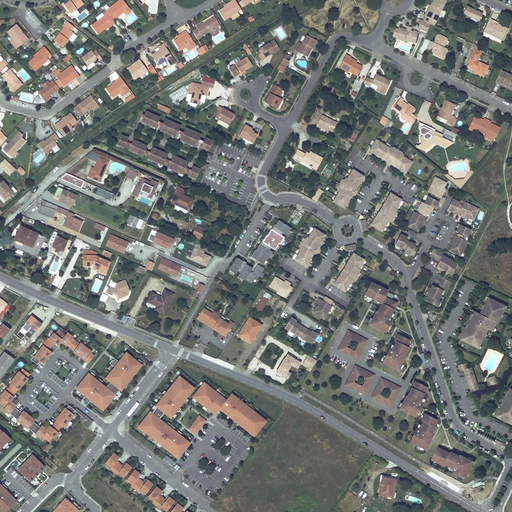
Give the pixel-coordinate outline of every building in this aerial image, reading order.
[(68,3),(67,1),(63,4),(70,14),(83,4),(80,0),(68,0),(70,1),(68,3)] [(111,9),(106,12),(107,12),(113,20),(124,12),(125,13),(126,14),(127,14),(128,14),(129,13),(130,13),(130,11),(130,10),(130,9),(122,0),(120,0),(110,8),(111,9)] [(231,3),(224,7),(219,11),(224,20),(231,16),(233,20),(240,15),(237,12),(239,10),(242,14),(243,13),(234,0),(232,0),(230,2),(231,3)] [(425,16),(423,21),(430,24),(434,26),(446,1),(442,0),(435,0),(432,6),(429,13),(426,12),(424,16),(425,16)] [(463,14),(479,22),(483,15),(466,7),(463,14)] [(97,34),(104,29),(110,24),(111,25),(115,23),(113,20),(107,12),(104,15),(104,16),(91,26),(97,34)] [(197,28),(192,31),(197,39),(210,31),(212,35),(219,31),(216,27),(219,25),(214,16),(196,27),(197,28)] [(420,29),(427,32),(430,24),(423,21),(417,18),(415,22),(420,24),(422,25),(420,29)] [(490,33),(496,35),(496,36),(500,38),(499,39),(503,41),(508,29),(499,25),(498,27),(495,25),(497,22),(491,19),(485,32),(489,34),(490,33)] [(27,40),(21,33),(22,32),(16,24),(7,32),(19,46),(27,40)] [(61,34),(59,33),(53,41),(62,47),(74,33),(66,27),(61,34)] [(396,39),(403,41),(404,40),(409,42),(413,43),(414,40),(416,40),(418,34),(410,32),(411,28),(407,27),(406,29),(399,27),(398,30),(396,38),(396,39)] [(183,35),(178,38),(174,41),(180,51),(193,42),(186,31),(182,33),(183,35)] [(294,50),(298,52),(303,55),(305,56),(310,47),(312,48),(313,48),(317,41),(307,36),(302,44),(299,42),(294,50)] [(435,52),(434,54),(439,57),(439,56),(444,58),(445,55),(444,53),(446,49),(443,48),(447,41),(446,39),(439,36),(437,36),(434,43),(435,44),(434,45),(430,43),(428,48),(435,52)] [(260,50),(257,52),(262,60),(279,49),(274,40),(260,49),(260,50)] [(175,62),(163,44),(157,47),(160,50),(152,55),(157,63),(163,59),(164,61),(167,60),(171,65),(175,62)] [(41,52),(34,57),(28,63),(35,71),(48,60),(47,58),(51,55),(44,47),(40,50),(41,52)] [(471,60),(468,67),(476,71),(475,73),(483,77),(488,66),(478,61),(482,53),(474,50),(469,59),(471,60)] [(91,51),(82,58),(88,66),(87,71),(95,64),(93,61),(97,58),(99,60),(102,58),(96,51),(93,53),(91,51)] [(285,54),(280,64),(286,67),(289,61),(287,59),(289,56),(285,54)] [(342,62),(340,66),(342,67),(348,70),(357,75),(362,66),(356,63),(353,62),(354,60),(349,57),(350,56),(346,54),(342,62)] [(234,77),(239,74),(245,71),(252,66),(247,57),(229,68),(234,77)] [(134,79),(139,76),(138,74),(142,71),(144,74),(148,71),(143,64),(141,65),(141,64),(142,63),(139,60),(127,69),(134,79)] [(156,72),(151,64),(147,67),(152,74),(156,72)] [(63,86),(71,81),(69,80),(74,77),(75,78),(76,79),(80,76),(71,66),(57,77),(63,86)] [(2,75),(9,83),(11,86),(9,88),(13,92),(22,84),(10,69),(2,75)] [(115,71),(110,74),(114,80),(119,76),(115,71)] [(511,75),(502,71),(496,83),(501,85),(502,83),(511,87),(511,75)] [(192,92),(190,102),(189,105),(196,107),(197,103),(199,104),(201,95),(207,96),(209,86),(213,87),(215,79),(204,74),(202,84),(192,82),(186,86),(190,91),(192,92)] [(366,77),(363,83),(370,87),(372,83),(386,90),(391,81),(384,78),(383,79),(381,78),(382,77),(376,74),(373,80),(366,77)] [(118,81),(112,85),(106,89),(112,98),(119,93),(128,87),(120,77),(117,79),(118,81)] [(38,92),(44,100),(49,96),(55,91),(56,92),(60,89),(52,80),(49,83),(38,92)] [(274,85),(265,102),(277,108),(282,100),(277,97),(278,95),(279,96),(282,89),(274,85)] [(128,87),(119,93),(122,96),(130,90),(128,87)] [(77,105),(73,108),(79,116),(83,113),(90,108),(97,103),(90,95),(77,105)] [(414,110),(407,105),(403,101),(403,100),(400,98),(393,107),(414,123),(416,117),(411,113),(414,110)] [(442,109),(439,117),(447,121),(446,123),(450,125),(454,117),(450,115),(454,105),(445,101),(441,109),(442,109)] [(170,109),(158,104),(156,108),(160,110),(168,113),(170,109)] [(234,114),(219,107),(213,117),(228,124),(234,114)] [(147,112),(146,111),(141,121),(142,122),(147,124),(151,125),(156,127),(157,124),(158,122),(160,118),(159,117),(157,116),(149,113),(147,112)] [(62,119),(55,125),(61,133),(67,129),(69,131),(73,128),(71,126),(77,122),(70,113),(66,116),(65,117),(66,118),(63,120),(62,119)] [(332,132),(337,123),(321,115),(316,125),(320,127),(321,126),(328,129),(332,132)] [(487,120),(484,119),(483,120),(482,121),(480,120),(480,119),(474,116),(468,129),(477,134),(478,131),(482,132),(485,134),(484,137),(493,141),(494,138),(495,138),(500,129),(493,126),(492,127),(489,126),(490,124),(491,122),(487,120)] [(162,126),(160,130),(161,130),(165,132),(171,134),(176,136),(176,137),(178,133),(179,131),(181,126),(179,125),(178,125),(167,120),(166,120),(165,119),(163,124),(162,126)] [(419,123),(420,128),(424,125),(426,127),(427,133),(430,134),(432,133),(441,137),(442,137),(442,135),(435,131),(435,130),(419,123)] [(252,133),(250,131),(251,130),(252,129),(244,125),(239,135),(253,143),(257,135),(252,133)] [(443,138),(442,137),(441,137),(432,133),(430,134),(427,133),(426,127),(424,125),(420,128),(421,137),(420,138),(421,144),(421,143),(428,147),(434,143),(445,148),(453,142),(451,142),(453,138),(445,134),(443,138)] [(187,128),(185,128),(183,133),(182,135),(180,140),(181,140),(185,142),(191,144),(196,146),(196,147),(198,142),(199,140),(201,135),(200,134),(199,133),(188,129),(187,128)] [(451,132),(446,129),(443,133),(445,134),(453,138),(454,138),(457,135),(452,132),(451,132)] [(3,150),(11,157),(14,153),(26,141),(21,136),(23,134),(19,132),(3,150)] [(44,141),(39,145),(44,153),(57,144),(54,140),(58,137),(55,133),(44,141)] [(122,133),(118,143),(120,144),(119,146),(124,148),(127,143),(128,141),(130,137),(128,136),(127,135),(122,133)] [(205,138),(204,142),(203,144),(201,147),(206,149),(207,147),(210,148),(213,141),(208,139),(207,138),(205,138)] [(376,140),(369,150),(387,161),(391,154),(396,157),(392,164),(405,172),(411,162),(407,159),(402,156),(403,155),(401,153),(396,151),(392,148),(390,147),(389,148),(384,145),(380,142),(376,140)] [(131,145),(129,150),(134,152),(135,150),(139,152),(138,154),(143,156),(145,152),(146,150),(147,147),(146,146),(145,146),(136,142),(135,141),(133,141),(132,143),(131,145)] [(150,154),(148,159),(152,161),(158,164),(163,166),(165,163),(166,161),(167,159),(169,154),(167,154),(166,153),(156,148),(154,148),(153,147),(151,152),(150,154)] [(322,160),(311,154),(310,156),(308,155),(305,153),(304,155),(296,151),(292,159),(300,163),(301,161),(302,160),(305,162),(304,163),(309,166),(310,164),(312,165),(311,169),(316,171),(322,160)] [(391,154),(387,161),(392,164),(396,157),(391,154)] [(170,163),(168,168),(173,170),(178,173),(183,175),(184,175),(186,170),(187,168),(189,163),(188,163),(186,162),(176,157),(175,157),(173,156),(171,161),(170,163)] [(98,157),(89,177),(100,182),(108,162),(98,157)] [(8,163),(2,168),(9,174),(14,169),(8,163)] [(19,166),(16,170),(21,175),(25,170),(19,166)] [(190,172),(188,177),(193,179),(194,177),(197,178),(200,170),(196,168),(194,168),(193,167),(191,170),(190,172)] [(130,168),(126,177),(134,180),(138,172),(130,168)] [(447,174),(443,174),(460,188),(475,170),(471,171),(467,175),(461,182),(454,177),(451,177),(447,174)] [(335,198),(333,202),(343,208),(351,195),(345,191),(348,186),(354,190),(362,177),(352,171),(349,175),(347,180),(345,179),(344,181),(343,183),(340,188),(339,190),(337,192),(338,193),(335,198)] [(85,181),(66,173),(60,179),(81,189),(85,181)] [(151,198),(152,196),(158,185),(159,182),(152,178),(151,181),(146,179),(141,177),(132,195),(137,197),(141,190),(149,194),(148,196),(151,198)] [(410,222),(408,226),(417,231),(420,226),(421,225),(422,225),(430,211),(432,207),(433,208),(435,208),(438,201),(437,200),(439,197),(440,198),(444,190),(442,189),(443,188),(446,183),(437,178),(435,182),(433,181),(428,191),(432,193),(430,197),(428,196),(424,203),(421,202),(417,209),(419,210),(417,213),(413,211),(408,221),(410,222)] [(14,194),(2,180),(0,182),(0,194),(1,194),(3,196),(2,197),(6,201),(14,194)] [(351,195),(354,190),(348,186),(345,191),(351,195)] [(177,193),(176,195),(192,202),(194,200),(183,195),(184,191),(177,187),(175,192),(177,193)] [(58,188),(55,196),(73,204),(77,196),(58,188)] [(379,211),(371,224),(381,231),(384,226),(386,222),(388,223),(389,220),(390,218),(393,214),(394,212),(396,209),(395,208),(398,204),(400,200),(390,193),(382,206),(388,210),(385,215),(379,211)] [(192,202),(176,195),(173,203),(188,211),(192,202)] [(315,195),(311,200),(316,203),(317,200),(319,197),(315,195)] [(477,211),(473,209),(474,207),(464,202),(462,205),(459,203),(459,202),(452,199),(447,209),(454,213),(455,211),(459,213),(458,214),(465,218),(466,217),(468,217),(473,220),(477,211)] [(43,201),(41,205),(55,210),(57,206),(43,201)] [(55,210),(41,205),(40,205),(37,213),(52,218),(55,211),(67,216),(65,221),(66,222),(65,226),(77,231),(82,222),(73,218),(74,215),(68,212),(68,211),(57,206),(55,210)] [(382,206),(379,211),(385,215),(388,210),(382,206)] [(133,207),(129,214),(141,219),(144,212),(133,207)] [(141,219),(129,214),(126,222),(139,228),(142,220),(141,219)] [(296,225),(300,218),(295,215),(291,222),(296,225)] [(286,235),(290,228),(278,220),(273,227),(282,232),(286,235)] [(105,227),(96,223),(94,227),(103,231),(105,227)] [(199,239),(204,228),(197,224),(192,236),(199,239)] [(463,226),(460,224),(458,228),(457,231),(456,231),(454,235),(450,242),(452,243),(451,245),(449,250),(459,254),(461,250),(462,251),(467,241),(462,238),(463,234),(467,236),(470,229),(463,226)] [(20,226),(11,246),(36,257),(45,237),(20,226)] [(282,232),(273,227),(272,230),(280,235),(282,232)] [(297,255),(295,259),(305,265),(313,252),(307,248),(310,243),(316,247),(324,234),(314,228),(311,232),(309,237),(307,236),(306,239),(305,240),(302,245),(300,247),(299,250),(300,250),(297,255)] [(272,230),(271,229),(267,236),(266,235),(262,242),(271,247),(274,250),(278,243),(279,244),(284,237),(280,235),(272,230)] [(157,231),(153,242),(166,247),(167,245),(171,237),(157,231)] [(400,234),(395,244),(402,247),(405,249),(404,252),(409,254),(410,253),(413,255),(417,248),(414,246),(415,244),(413,243),(406,240),(407,237),(404,236),(400,234)] [(68,240),(58,235),(52,246),(56,248),(59,250),(59,249),(63,251),(68,240)] [(111,235),(106,245),(125,253),(130,243),(111,235)] [(271,247),(262,242),(260,244),(269,250),(271,247)] [(195,248),(190,258),(206,266),(211,256),(204,252),(206,248),(197,243),(195,248)] [(313,252),(316,247),(310,243),(307,248),(313,252)] [(260,244),(256,250),(255,250),(250,256),(263,264),(267,258),(268,259),(272,252),(269,250),(260,244)] [(432,248),(429,255),(439,260),(436,266),(440,267),(443,269),(446,271),(446,272),(451,274),(456,264),(451,261),(452,261),(442,255),(443,254),(432,248)] [(83,250),(82,264),(86,264),(86,266),(91,266),(91,265),(93,266),(98,268),(99,266),(102,268),(105,269),(109,261),(98,256),(96,259),(94,258),(96,253),(91,251),(83,250)] [(342,271),(334,284),(344,290),(349,281),(350,282),(352,280),(357,271),(359,269),(358,268),(363,259),(353,253),(345,266),(351,270),(348,275),(342,271)] [(243,262),(243,261),(236,257),(228,269),(235,274),(237,271),(243,262)] [(181,266),(163,258),(158,268),(177,276),(181,266)] [(155,263),(149,260),(145,266),(151,270),(155,263)] [(98,268),(93,266),(92,268),(105,274),(110,262),(109,261),(105,269),(102,268),(99,266),(98,268)] [(243,262),(237,271),(240,272),(245,264),(243,262)] [(259,277),(264,268),(257,264),(252,272),(250,271),(252,268),(245,264),(240,272),(237,276),(244,280),(245,280),(251,284),(256,275),(259,277)] [(146,268),(140,266),(139,265),(137,271),(144,274),(146,268)] [(351,270),(345,266),(342,271),(348,275),(351,270)] [(269,286),(283,295),(286,291),(289,292),(292,287),(289,285),(290,283),(285,280),(283,283),(279,281),(280,280),(275,277),(269,286)] [(428,298),(426,301),(437,306),(439,301),(437,300),(440,295),(442,290),(444,291),(449,281),(442,277),(437,287),(432,285),(430,288),(428,292),(427,295),(429,296),(428,298)] [(112,295),(112,293),(113,291),(116,292),(117,295),(118,298),(128,294),(130,291),(125,279),(116,283),(114,288),(110,287),(108,293),(112,295)] [(370,281),(364,294),(367,295),(370,297),(371,296),(372,296),(375,298),(375,300),(381,302),(376,311),(375,315),(373,314),(371,318),(372,318),(370,322),(369,324),(384,331),(385,330),(387,326),(388,326),(391,319),(391,318),(389,317),(391,313),(393,308),(389,306),(391,303),(393,304),(395,301),(389,298),(384,296),(386,293),(387,290),(380,286),(380,287),(377,286),(378,285),(370,281)] [(199,282),(196,289),(201,292),(205,285),(199,282)] [(152,292),(148,301),(157,305),(155,309),(164,313),(173,294),(164,290),(161,296),(152,292)] [(268,300),(262,296),(254,309),(260,313),(268,300)] [(319,307),(318,309),(315,307),(313,311),(324,318),(331,305),(318,297),(316,301),(319,303),(318,305),(317,306),(319,307)] [(477,312),(476,315),(473,314),(472,317),(473,317),(472,320),(471,319),(468,324),(469,325),(468,327),(467,327),(462,336),(464,337),(463,340),(476,346),(477,344),(480,345),(484,336),(483,335),(484,333),(485,334),(488,328),(491,330),(492,327),(494,328),(497,322),(498,323),(501,317),(499,316),(505,306),(489,298),(484,308),(483,308),(480,313),(477,312)] [(203,308),(197,318),(226,336),(234,324),(230,321),(228,324),(219,319),(221,316),(213,311),(212,314),(203,308)] [(31,316),(26,323),(36,331),(41,324),(31,316)] [(287,323),(284,326),(289,329),(294,333),(294,332),(298,334),(302,337),(307,341),(311,344),(318,334),(314,331),(313,332),(311,331),(296,321),(294,320),(295,319),(291,316),(287,323)] [(250,318),(238,335),(250,343),(261,325),(250,318)] [(36,331),(26,323),(24,325),(34,333),(36,331)] [(3,324),(0,327),(0,336),(3,339),(10,329),(3,324)] [(359,359),(368,338),(347,329),(338,350),(359,359)] [(75,341),(72,338),(73,337),(67,333),(65,335),(58,330),(55,334),(54,333),(49,339),(48,338),(45,341),(51,346),(54,343),(57,346),(60,342),(66,346),(67,345),(70,348),(75,341)] [(24,333),(19,339),(25,344),(30,338),(24,333)] [(409,340),(398,334),(395,341),(393,345),(390,350),(388,349),(388,348),(384,356),(385,356),(383,360),(382,362),(397,369),(398,367),(400,363),(401,364),(402,360),(401,359),(403,356),(407,347),(406,346),(404,345),(405,342),(407,343),(409,340)] [(51,352),(48,350),(51,346),(45,341),(42,345),(43,345),(38,351),(47,358),(51,352)] [(86,347),(80,343),(79,344),(75,341),(70,348),(74,350),(73,351),(79,356),(86,347)] [(94,356),(90,353),(91,352),(86,347),(79,356),(84,361),(85,360),(89,362),(94,356)] [(47,358),(38,351),(34,356),(33,356),(30,359),(37,364),(39,361),(42,364),(47,358)] [(4,352),(0,357),(0,378),(14,360),(4,352)] [(88,373),(76,389),(77,390),(81,393),(85,396),(82,400),(84,401),(83,403),(86,405),(90,400),(94,403),(95,401),(104,408),(112,399),(115,395),(123,384),(125,382),(127,383),(141,365),(140,364),(136,361),(126,353),(125,354),(122,358),(119,362),(115,359),(113,361),(112,360),(109,363),(115,367),(112,371),(113,372),(109,378),(107,380),(109,381),(104,386),(101,384),(97,381),(93,377),(89,374),(88,373)] [(295,357),(288,353),(276,371),(287,378),(291,372),(288,370),(291,364),(297,368),(301,361),(295,357)] [(312,369),(317,360),(309,355),(303,364),(312,369)] [(457,365),(459,371),(463,370),(470,391),(478,389),(477,385),(471,367),(467,368),(465,362),(457,365)] [(345,385),(366,394),(375,374),(354,364),(345,385)] [(27,377),(29,374),(23,369),(20,372),(19,371),(15,377),(23,384),(28,378),(27,377)] [(487,382),(488,387),(496,384),(495,379),(494,376),(486,379),(487,382)] [(18,389),(23,384),(15,377),(10,383),(11,384),(8,387),(15,392),(17,389),(18,389)] [(148,414),(140,425),(144,428),(142,430),(154,439),(161,445),(174,455),(175,453),(179,456),(188,445),(184,442),(185,440),(179,435),(177,433),(173,430),(166,424),(159,419),(164,413),(170,418),(171,417),(174,413),(173,413),(176,410),(178,407),(185,399),(188,396),(191,392),(189,390),(192,387),(181,377),(177,381),(176,380),(167,392),(161,399),(156,406),(157,407),(154,410),(153,412),(150,415),(148,414)] [(380,377),(371,398),(392,407),(401,386),(380,377)] [(414,385),(412,388),(410,387),(404,399),(403,399),(401,402),(401,403),(398,408),(414,416),(416,410),(417,411),(421,403),(418,402),(421,397),(423,393),(421,392),(424,386),(414,381),(412,384),(414,385)] [(215,392),(204,383),(203,383),(201,387),(192,397),(193,397),(197,400),(204,406),(211,411),(215,414),(217,411),(219,409),(222,411),(225,408),(228,411),(232,413),(235,416),(243,422),(246,425),(252,430),(253,429),(257,432),(264,422),(261,419),(262,418),(256,413),(255,413),(252,410),(245,405),(241,402),(238,399),(237,399),(237,398),(231,393),(231,394),(231,393),(229,396),(226,400),(222,397),(215,392)] [(10,401),(14,397),(12,396),(15,392),(8,387),(6,391),(5,390),(0,396),(2,397),(0,400),(0,402),(5,407),(3,409),(9,414),(10,414),(13,416),(18,410),(15,407),(16,405),(10,401)] [(508,395),(506,397),(505,397),(503,402),(504,403),(503,405),(502,404),(497,413),(499,415),(498,418),(511,424),(511,422),(511,389),(511,393),(508,391),(506,395),(508,395)] [(104,408),(95,401),(94,403),(103,410),(104,408)] [(74,415),(72,414),(75,410),(69,405),(66,408),(65,408),(60,413),(69,420),(74,415)] [(22,424),(29,415),(23,411),(21,412),(18,410),(13,416),(16,419),(22,424)] [(65,426),(69,420),(60,413),(56,419),(57,420),(54,423),(61,429),(63,425),(65,426)] [(425,414),(421,421),(417,429),(414,428),(411,435),(409,441),(424,449),(427,443),(429,439),(428,439),(429,435),(434,426),(432,426),(431,425),(432,422),(434,423),(435,419),(425,414)] [(37,424),(33,421),(34,420),(29,415),(22,424),(28,428),(31,431),(37,424)] [(196,434),(206,421),(199,415),(189,429),(196,434)] [(88,417),(83,423),(88,427),(93,421),(88,417)] [(47,439),(52,433),(56,436),(59,432),(58,432),(61,429),(54,423),(51,427),(50,426),(47,429),(41,425),(40,427),(37,424),(31,431),(35,434),(41,439),(43,436),(47,439)] [(0,448),(10,438),(11,438),(3,430),(2,431),(0,428),(0,448)] [(509,447),(501,442),(499,446),(507,451),(509,447)] [(450,451),(449,453),(448,455),(445,453),(446,451),(440,448),(439,450),(436,448),(431,457),(438,461),(444,464),(453,468),(451,471),(459,474),(465,477),(472,462),(467,459),(467,458),(463,456),(462,458),(459,456),(450,451)] [(113,471),(119,465),(115,462),(116,460),(119,457),(113,453),(105,462),(111,467),(110,468),(113,471)] [(32,454),(18,469),(30,482),(45,467),(32,454)] [(172,465),(174,461),(165,455),(163,459),(172,465)] [(124,477),(132,467),(126,463),(123,466),(122,468),(119,465),(113,471),(117,474),(118,473),(124,477)] [(135,488),(140,482),(136,479),(138,477),(140,474),(134,469),(126,479),(132,484),(131,485),(135,488)] [(382,477),(381,481),(379,494),(392,497),(395,480),(390,479),(382,477)] [(145,494),(153,484),(147,480),(145,482),(143,484),(140,482),(135,488),(138,491),(139,490),(145,494)] [(0,510),(1,511),(5,511),(17,500),(0,482),(0,510)] [(156,505),(161,498),(157,496),(159,494),(161,491),(155,486),(148,496),(153,501),(152,502),(156,505)] [(166,511),(174,501),(168,496),(166,499),(164,501),(161,498),(156,505),(159,508),(161,506),(166,511)] [(65,497),(51,511),(77,511),(79,510),(78,509),(80,507),(74,502),(72,504),(65,497)] [(179,511),(180,511),(182,508),(177,503),(169,511),(179,511)]
